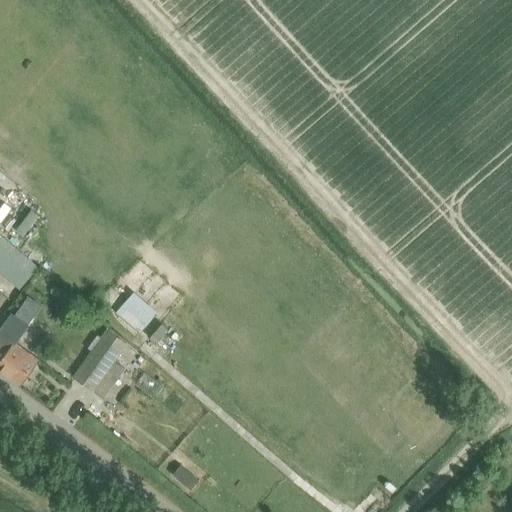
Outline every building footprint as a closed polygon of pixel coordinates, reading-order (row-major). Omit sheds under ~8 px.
[(28,210),(18,229),(27,234),(37,215),(28,210)] [(0,234),(0,272),(18,288),(32,272),(37,266),(11,243),(0,234)] [(116,313),(139,332),(157,311),(134,292),(116,313)] [(0,371),(19,385),(37,360),(14,344),(26,326),(10,315),(0,330),(0,371)] [(158,344),(169,331),(162,324),(150,337),(158,344)] [(116,361),(128,344),(106,329),(73,377),(104,399),(125,368),(116,361)] [(144,373),(138,382),(156,393),(162,383),(144,373)] [(180,465),(173,474),(181,481),(189,472),(180,465)]
